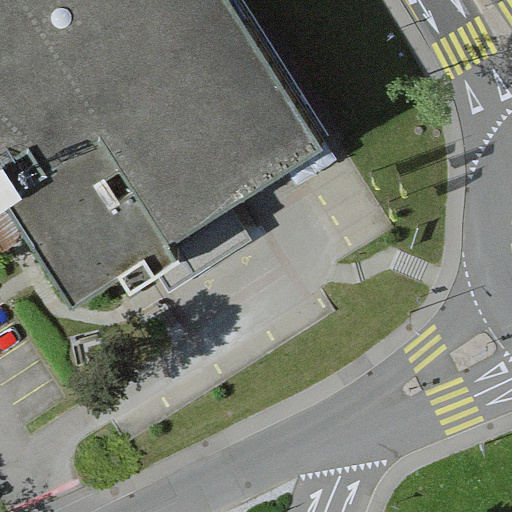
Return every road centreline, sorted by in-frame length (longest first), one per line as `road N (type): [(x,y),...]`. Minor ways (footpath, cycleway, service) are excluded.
road 1 (residential): [(511,329),(343,430),(173,511)]
road 2 (secondary): [(436,0),(511,146)]
